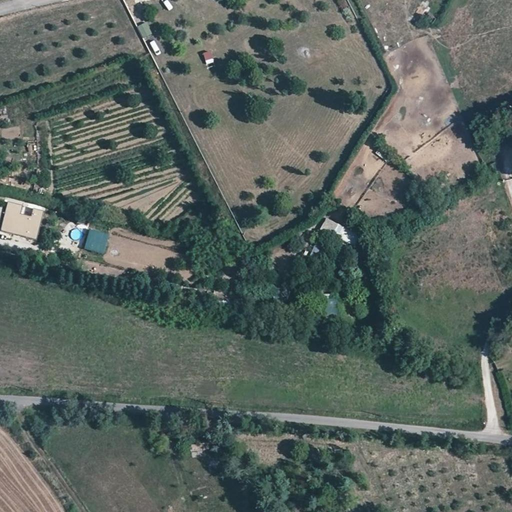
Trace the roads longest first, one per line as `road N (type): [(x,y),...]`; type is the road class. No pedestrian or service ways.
road 1 (unclassified): [(0,397),(409,426),(511,443)]
road 2 (unknown): [(0,26),(119,0)]
